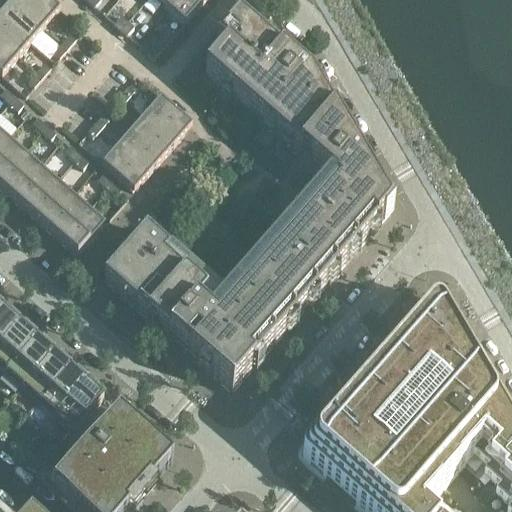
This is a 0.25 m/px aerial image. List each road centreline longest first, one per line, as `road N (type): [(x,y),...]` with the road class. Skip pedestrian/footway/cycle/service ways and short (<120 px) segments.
road 1 (residential): [(235,460),(0,256)]
road 2 (residential): [(235,460),(435,228)]
road 3 (residential): [(281,0),(328,40),(435,228)]
road 4 (residential): [(435,228),(511,357)]
